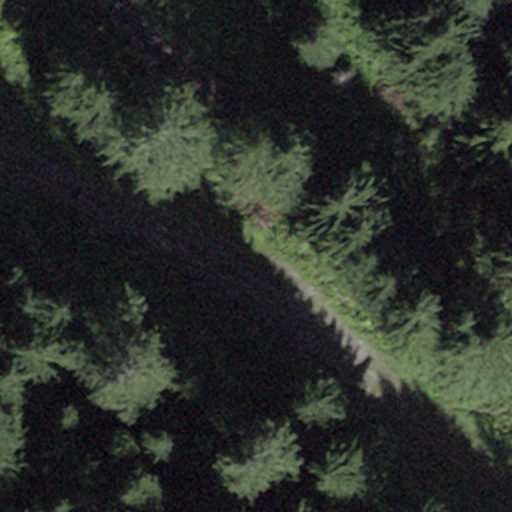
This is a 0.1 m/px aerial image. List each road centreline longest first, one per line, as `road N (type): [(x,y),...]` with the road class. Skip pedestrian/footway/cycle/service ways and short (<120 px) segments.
road 1 (track): [(511,311),(430,255),(319,134),(140,39),(116,0)]
road 2 (primary): [(511,219),(374,0)]
